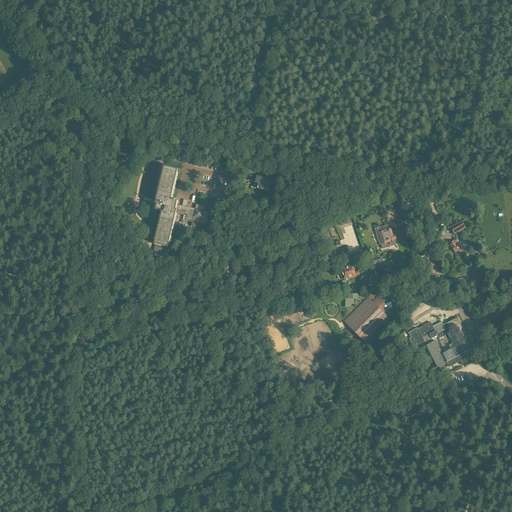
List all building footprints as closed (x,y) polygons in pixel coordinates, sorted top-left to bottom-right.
[(132,150),(129,149),(129,146),(121,144),(119,152),(127,154),(127,157),(130,158),(132,150)] [(164,167),(155,203),(144,200),(142,209),(155,212),(156,210),(162,211),(154,244),(157,245),(156,247),(154,246),(153,252),(162,254),(164,248),(162,248),(163,246),(168,247),(176,214),(184,216),(184,219),(188,220),(189,217),(193,218),(192,222),(201,224),(202,220),(206,221),(208,212),(204,211),(205,207),(196,205),(195,209),(186,207),(187,205),(183,204),(182,206),(176,205),(177,201),(176,201),(176,200),(174,200),(173,200),(171,200),(178,170),(164,167)] [(272,180),(256,176),(253,185),(257,186),(257,188),(265,190),(265,189),(269,190),(272,180)] [(455,234),(465,228),(461,221),(451,227),(455,234)] [(386,226),(380,228),(380,227),(375,228),(378,241),(379,241),(380,245),(381,245),(382,249),(395,245),(394,240),(396,239),(395,235),(393,235),(391,229),(387,230),(386,226)] [(450,244),(451,247),(452,247),(456,254),(461,251),(462,252),(464,251),(460,243),(458,240),(457,238),(454,240),(454,241),(450,243),(450,244)] [(370,261),(372,267),(372,268),(383,265),(382,258),(370,261)] [(341,268),(344,280),(355,277),(355,276),(369,273),(368,269),(366,269),(365,266),(359,267),(360,271),(354,272),(353,265),(341,268)] [(378,297),(377,297),(373,293),(344,322),(359,337),(361,335),(367,342),(393,317),(387,311),(387,310),(385,309),(386,308),(386,305),(378,297)] [(351,307),(351,304),(351,299),(358,299),(358,294),(346,294),(346,307),(351,307)] [(464,341),(468,339),(457,318),(443,325),(442,322),(433,327),(430,323),(418,329),(417,328),(408,333),(411,338),(409,339),(414,349),(432,340),(432,339),(437,336),(439,339),(444,337),(445,339),(442,340),(447,348),(449,347),(451,350),(442,355),(437,346),(438,346),(435,341),(426,346),(438,369),(440,368),(442,371),(444,370),(443,367),(445,365),(445,364),(446,363),(449,368),(461,361),(472,355),(470,350),(469,349),(469,350),(464,341)]
